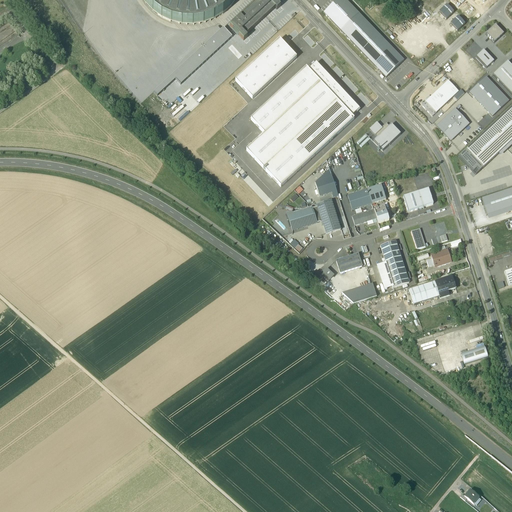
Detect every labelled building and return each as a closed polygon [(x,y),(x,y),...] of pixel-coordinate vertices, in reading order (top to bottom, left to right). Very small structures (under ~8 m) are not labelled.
[(229,9),(235,0),(142,0),(144,3),(153,13),(165,20),(178,25),(192,26),(205,23),(218,18),(229,9)] [(274,0),(258,0),(230,27),(243,41),(247,38),(246,36),(275,9),(277,10),(280,7),(274,0)] [(341,31),(359,14),(345,0),(338,0),(324,14),(341,31)] [(439,13),(446,20),(453,13),(446,6),(439,13)] [(386,79),(404,62),(359,14),(341,31),(386,79)] [(450,25),(457,31),(464,25),(457,18),(450,25)] [(494,44),(503,35),(495,26),(486,35),(494,44)] [(296,58),(279,40),(235,82),(252,100),(296,58)] [(486,69),(494,62),(483,51),(475,58),(486,69)] [(511,96),(511,68),(507,63),(493,76),(511,96)] [(305,67),(250,119),(264,134),(245,152),(281,189),(354,120),(352,118),(359,111),(315,64),(308,71),(305,67)] [(492,117),(508,102),(486,78),(470,93),(492,117)] [(431,117),(458,93),(448,82),(421,106),(431,117)] [(511,108),(466,151),(483,170),(511,142),(511,108)] [(451,142),(469,124),(455,110),(437,128),(451,142)] [(383,152),(400,135),(391,126),(389,127),(386,124),(382,128),(377,123),(369,130),(377,138),(373,141),(383,152)] [(483,170),(466,151),(459,158),(476,176),(483,170)] [(333,198),(338,197),(329,169),(315,183),(319,197),(331,194),(333,198)] [(381,186),(367,190),(372,205),(386,201),(381,186)] [(367,190),(347,197),(352,211),(372,205),(367,190)] [(428,190),(418,193),(423,208),(433,205),(428,190)] [(487,217),(511,208),(511,190),(482,200),(487,217)] [(418,193),(403,198),(408,213),(423,208),(418,193)] [(331,202),(316,207),(317,208),(319,215),(321,221),(326,236),(340,231),(331,202)] [(384,207),(374,211),(377,220),(378,225),(389,221),(384,207)] [(317,208),(311,210),(313,217),(319,215),(317,208)] [(288,217),(293,232),(316,224),(313,217),(311,210),(288,217)] [(374,211),(352,218),(355,227),(365,223),(365,224),(365,223),(367,223),(368,227),(374,225),(372,221),(377,220),(374,211)] [(420,230),(411,233),(416,251),(425,248),(420,230)] [(451,248),(462,246),(461,240),(450,242),(451,248)] [(294,241),(289,246),(299,254),(303,250),(294,241)] [(395,242),(380,247),(393,289),(409,284),(395,242)] [(447,250),(431,256),(432,260),(434,266),(435,268),(451,263),(447,250)] [(340,275),(362,268),(359,256),(337,263),(340,275)] [(384,261),(383,262),(384,265),(377,267),(384,291),(393,288),(384,261)] [(333,277),(326,271),(324,274),(330,280),(333,277)] [(317,272),(313,276),(317,280),(321,276),(317,272)] [(330,280),(324,274),(322,276),(328,282),(330,280)] [(451,277),(434,283),(439,297),(439,299),(449,296),(447,292),(455,289),(451,277)] [(434,283),(409,291),(414,305),(439,297),(434,283)] [(353,305),(376,298),(372,285),(342,295),(353,305)] [(484,348),(460,355),(464,366),(487,358),(484,348)] [(470,491),(465,497),(467,500),(472,504),(477,498),(470,491)]
